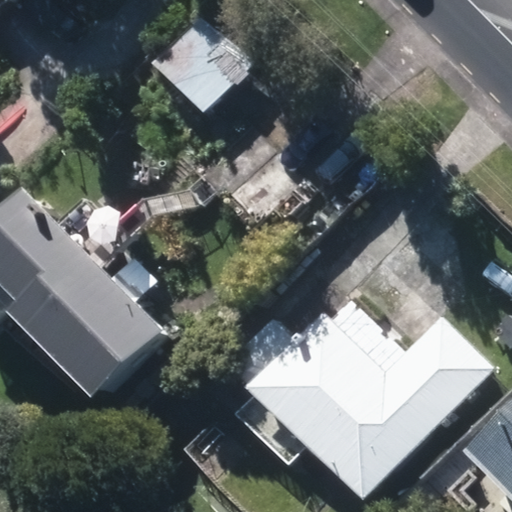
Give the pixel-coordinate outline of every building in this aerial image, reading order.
[(0,0),(0,19),(29,0),(0,0)] [(158,73),(210,121),(257,70),(207,22),(158,73)] [(219,205),(274,261),(327,207),(273,153),(219,205)] [(18,322),(105,408),(173,338),(25,195),(0,220),(0,296),(9,288),(30,309),(18,322)] [(233,368),(370,507),(501,376),(446,322),(408,361),(354,307),(335,327),(329,321),(301,349),(278,325),(233,368)] [(511,417),(469,460),(511,502),(511,417)]
